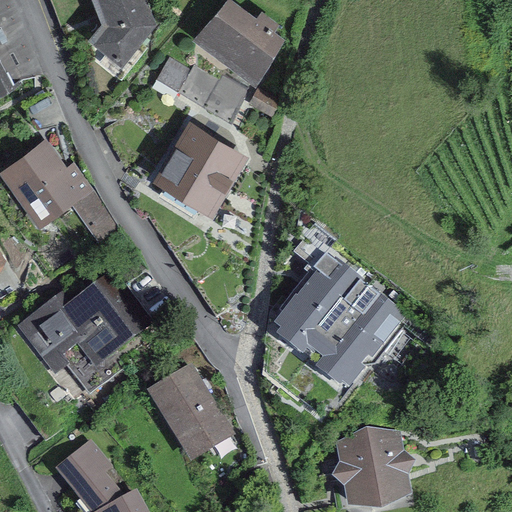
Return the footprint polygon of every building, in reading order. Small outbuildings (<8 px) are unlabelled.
[(89,0),(94,13),(103,9),(105,14),(90,34),(127,61),(157,19),(150,0),(89,0)] [(264,4),(260,10),(245,0),(223,0),(196,30),(261,77),(289,32),(278,24),(283,18),(264,4)] [(0,92),(21,82),(19,79),(13,82),(0,55),(0,92)] [(232,120),(251,87),(223,71),(219,78),(194,63),(191,68),(170,56),(158,77),(232,120)] [(250,100),(273,114),(282,98),(259,85),(250,100)] [(167,179),(160,191),(195,213),(203,200),(216,208),(252,150),(192,114),(157,173),(167,179)] [(100,239),(119,226),(73,161),(68,165),(47,135),(2,166),(42,223),(73,201),(100,239)] [(320,369),(339,384),(342,380),(350,386),(368,364),(373,368),(406,326),(401,322),(408,313),(329,250),(325,254),(305,238),(296,249),(311,261),(307,267),(312,270),(281,308),(285,311),(279,319),(282,321),(277,327),(283,333),(281,336),(302,353),(304,349),(323,365),(320,369)] [(0,273),(8,269),(0,248),(0,273)] [(159,359),(98,279),(73,298),(65,288),(18,324),(55,373),(67,364),(89,393),(127,364),(137,377),(159,359)] [(237,432),(193,362),(149,389),(194,460),(237,432)] [(420,458),(407,449),(403,429),(370,426),(340,443),(343,460),(337,473),(349,484),(353,504),(389,505),(416,490),(412,472),(420,458)] [(151,511),(138,488),(126,494),(107,471),(114,465),(90,437),(56,466),(94,511),(151,511)]
